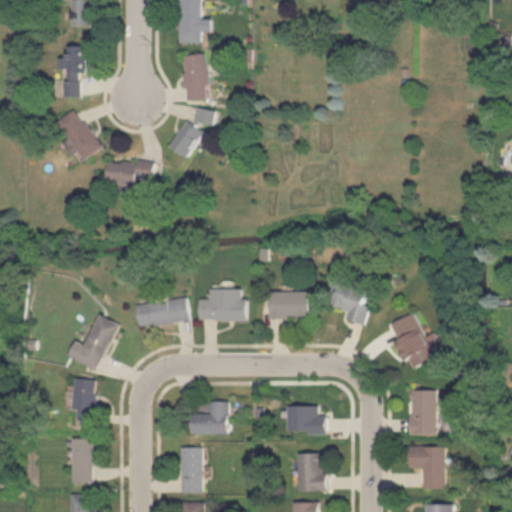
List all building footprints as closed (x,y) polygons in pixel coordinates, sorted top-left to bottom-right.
[(74,0),(74,26),(93,26),(93,0),(74,0)] [(181,0),(182,42),(204,42),(203,0),(181,0)] [(87,45),(69,45),(69,57),(61,57),(61,67),(69,67),(69,94),(87,94),(87,45)] [(190,100),(211,98),(207,53),(186,55),(190,100)] [(218,110),(200,107),(197,120),(215,124),(218,110)] [(105,146),(79,108),(61,120),(87,159),(105,146)] [(206,131),(189,120),(172,146),(189,157),(206,131)] [(110,181),(117,182),(117,190),(131,191),(131,184),(156,185),(157,161),(111,159),(110,181)] [(347,318),(366,324),(371,305),(364,303),(368,288),(337,280),(331,304),(350,309),(347,318)] [(247,319),(247,288),(212,288),(212,299),(202,299),(202,319),(247,319)] [(310,291),(271,291),(271,317),(310,317),(310,291)] [(142,326),(191,320),(189,297),(139,303),(142,326)] [(444,354),(435,331),(426,335),(416,312),(390,324),(410,369),(444,354)] [(120,322),(100,313),(87,344),(77,340),(70,357),(100,369),(120,322)] [(75,420),(97,421),(99,379),(77,378),(75,420)] [(438,434),(438,389),(412,389),(412,434),(438,434)] [(230,401),(212,401),(212,414),(193,414),(193,434),(230,434),(230,401)] [(95,438),(74,438),(74,482),(95,482),(95,438)] [(411,467),(424,467),(424,488),(447,488),(447,445),(411,445),(411,467)] [(183,492),(203,492),(203,447),(183,447),(183,492)] [(299,490),(326,490),(326,453),(299,453),(299,490)] [(72,511),(94,511),(94,493),(72,493),(72,511)] [(183,511),(205,511),(205,502),(183,502),(183,511)] [(294,502),(294,511),(319,511),(319,502),(294,502)] [(423,511),(457,511),(458,504),(423,503),(423,511)]
